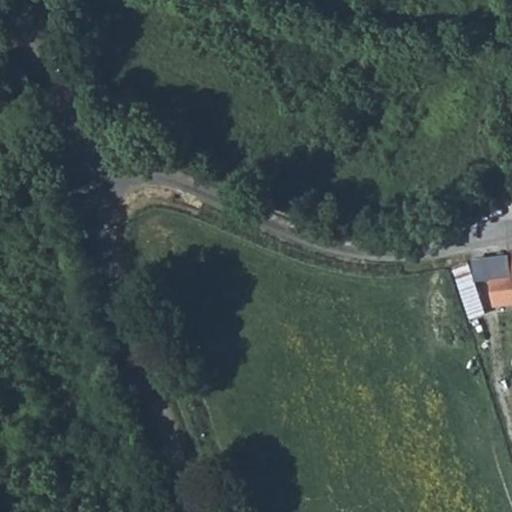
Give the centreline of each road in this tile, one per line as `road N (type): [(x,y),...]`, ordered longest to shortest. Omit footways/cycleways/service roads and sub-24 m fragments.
road 1 (unclassified): [(89,183),(111,177),(200,189),(307,240),(364,253),(511,229)]
road 2 (unclassified): [(195,511),(89,183)]
road 3 (unclassified): [(89,183),(59,100),(40,0)]
